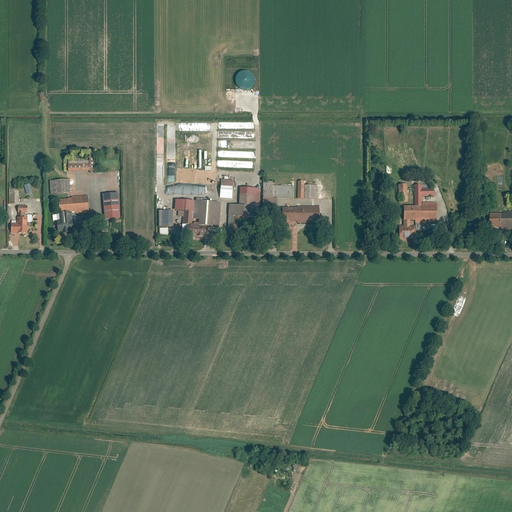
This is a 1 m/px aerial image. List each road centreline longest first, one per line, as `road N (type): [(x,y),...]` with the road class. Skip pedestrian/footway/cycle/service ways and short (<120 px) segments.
road 1 (unclassified): [(64,249),(511,251)]
road 2 (unclassified): [(64,249),(0,410)]
road 3 (track): [(361,250),(357,111)]
